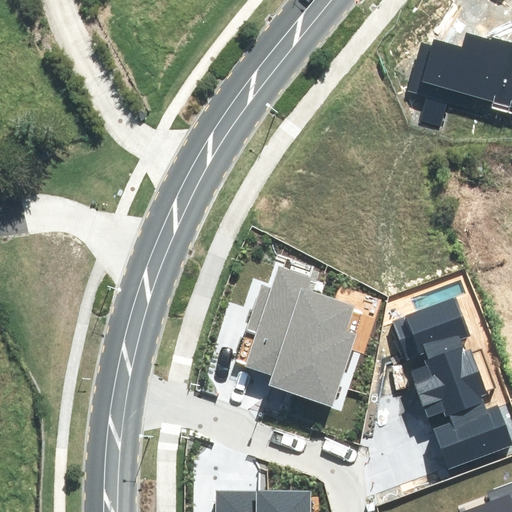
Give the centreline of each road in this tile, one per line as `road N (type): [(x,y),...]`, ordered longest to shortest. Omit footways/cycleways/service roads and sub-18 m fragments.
road 1 (tertiary): [(323,0),(230,116),(179,208),(149,272),(120,388)]
road 2 (residential): [(120,388),(174,398),(347,459),(358,511)]
road 3 (tertiary): [(120,388),(109,511)]
